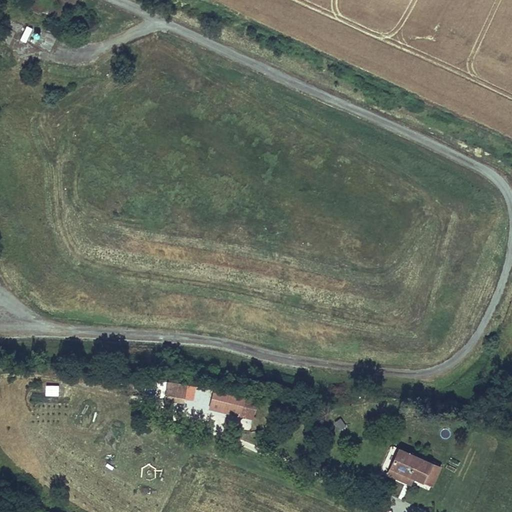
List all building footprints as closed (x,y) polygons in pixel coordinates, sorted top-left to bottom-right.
[(26,41),(31,27),(25,25),(19,39),(26,41)] [(165,397),(183,401),(187,383),(169,379),(165,397)] [(46,383),(46,395),(59,395),(59,383),(46,383)] [(211,408),(239,415),(242,397),(214,391),(211,408)] [(242,397),(239,415),(251,417),(254,400),(242,397)] [(384,472),(394,448),(387,445),(374,473),(382,478),(384,472)] [(396,478),(406,453),(394,448),(384,472),(396,478)] [(435,465),(406,453),(396,478),(400,480),(403,474),(408,477),(426,485),(435,465)] [(382,478),(394,483),(396,478),(384,472),(382,478)] [(396,478),(394,483),(404,488),(408,477),(403,474),(400,480),(396,478)]
